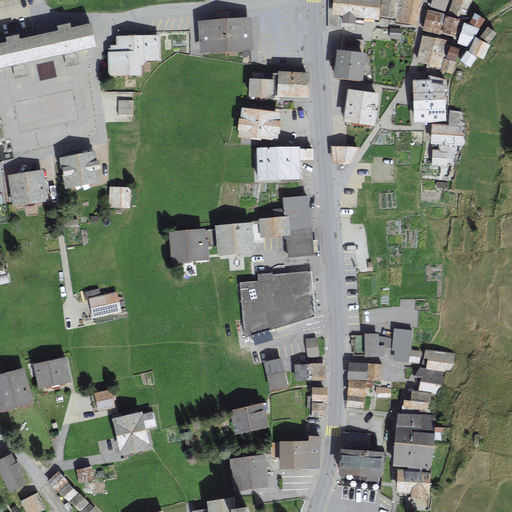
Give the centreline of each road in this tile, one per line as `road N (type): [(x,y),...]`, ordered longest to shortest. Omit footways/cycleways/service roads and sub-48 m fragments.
road 1 (secondary): [(314,0),(338,375),(328,467),(313,511)]
road 2 (residential): [(278,0),(125,18),(95,60),(97,135),(6,163)]
